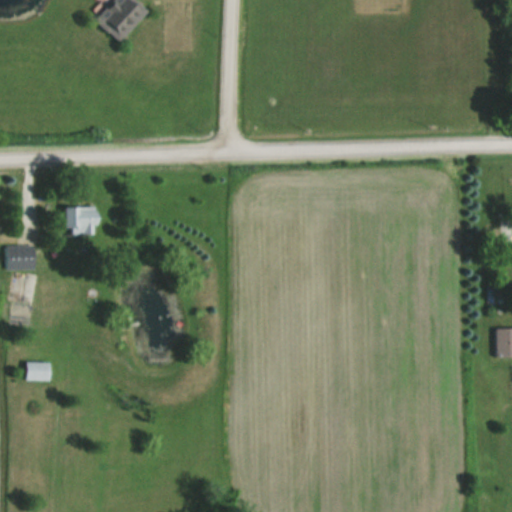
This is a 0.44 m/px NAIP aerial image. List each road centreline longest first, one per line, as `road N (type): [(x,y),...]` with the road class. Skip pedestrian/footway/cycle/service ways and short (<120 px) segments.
road 1 (residential): [(0,163),(511,146)]
road 2 (residential): [(223,0),(217,155)]
